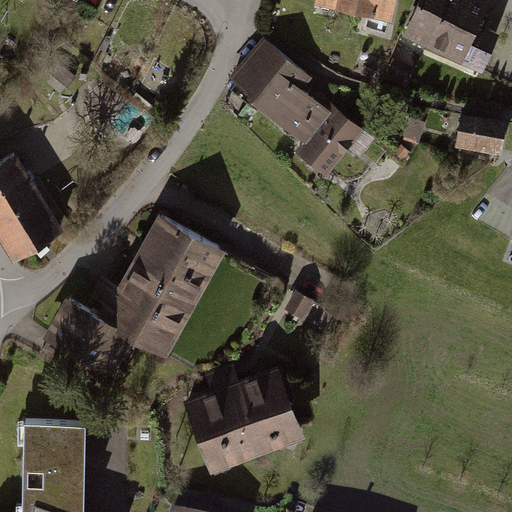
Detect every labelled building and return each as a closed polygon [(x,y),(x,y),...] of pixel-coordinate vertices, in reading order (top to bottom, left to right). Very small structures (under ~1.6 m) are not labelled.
[(396,0),(315,0),(314,8),(393,21),(396,0)] [(489,0),(417,0),(403,35),(482,70),(502,26),(482,17),(489,0)] [(263,39),(230,80),(305,139),(328,109),(302,88),(311,77),(263,39)] [(328,109),(305,139),(295,151),(324,174),(363,125),(334,102),(328,109)] [(505,121),(461,113),(456,142),(499,150),(505,121)] [(16,155),(0,164),(0,230),(17,258),(62,230),(16,155)] [(224,253),(162,219),(104,327),(139,345),(167,360),(224,253)] [(287,308),(304,317),(315,298),(298,288),(287,308)] [(139,345),(104,327),(71,309),(47,353),(115,389),(139,345)] [(282,365),(186,399),(213,476),(310,442),(282,365)] [(88,419),(26,416),(25,511),(85,511),(86,510),(88,419)]
